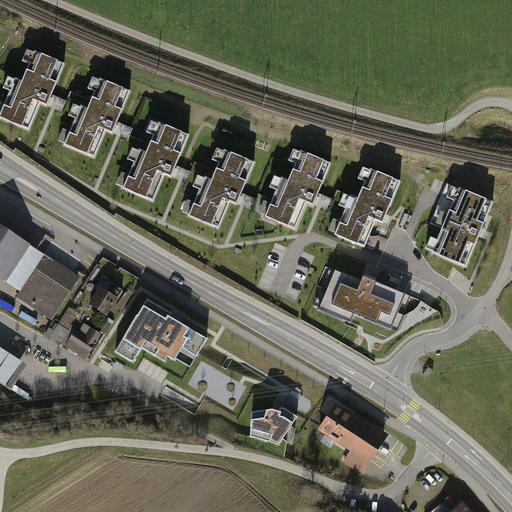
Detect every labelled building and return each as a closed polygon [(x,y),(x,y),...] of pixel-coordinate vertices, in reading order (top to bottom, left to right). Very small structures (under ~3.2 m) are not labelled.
[(0,102),(0,119),(29,132),(41,106),(46,108),(65,65),(27,48),(21,62),(29,65),(21,82),(9,77),(3,90),(10,93),(5,104),(0,102)] [(63,128),(57,143),(95,159),(106,132),(112,135),(130,92),(93,75),(87,89),(94,92),(87,109),(74,104),(68,117),(75,120),(70,131),(63,128)] [(121,171),(115,185),(153,202),(164,175),(169,177),(188,134),(150,118),(145,131),(152,135),(144,152),(132,146),(126,159),(133,162),(128,174),(121,171)] [(188,200),(182,215),(220,231),(231,205),(236,207),(255,164),(217,148),(211,161),(219,164),(211,181),(199,176),(193,189),(200,192),(195,203),(188,200)] [(265,201),(258,215),(296,232),(308,205),(313,207),(332,164),(294,148),(288,161),(295,164),(288,182),(275,176),(270,189),(276,192),(271,203),(265,201)] [(334,217),(328,232),(366,248),(377,222),(382,224),(384,219),(401,181),(363,165),(357,178),(365,181),(357,198),(345,193),(339,206),(346,209),(341,220),(334,217)] [(430,236),(424,249),(465,267),(492,204),(448,185),(440,203),(432,223),(442,227),(437,239),(430,236)] [(76,278),(0,227),(0,277),(53,314),(76,278)] [(365,276),(341,266),(326,303),(355,315),(358,309),(394,325),(409,291),(366,273),(365,276)] [(116,298),(101,289),(92,305),(107,314),(116,298)] [(209,335),(148,298),(116,350),(133,360),(142,345),(171,363),(181,347),(196,356),(209,335)] [(60,326),(70,332),(80,315),(70,309),(60,326)] [(99,333),(85,325),(79,334),(75,331),(67,345),(85,356),(99,333)] [(29,365),(0,347),(0,382),(13,390),(29,365)] [(391,430),(339,396),(321,423),(352,443),(344,455),(366,469),(391,430)] [(284,407),(253,412),(251,436),(280,444),(298,416),(284,407)] [(450,493),(425,511),(470,511),(462,500),(458,503),(450,493)]
